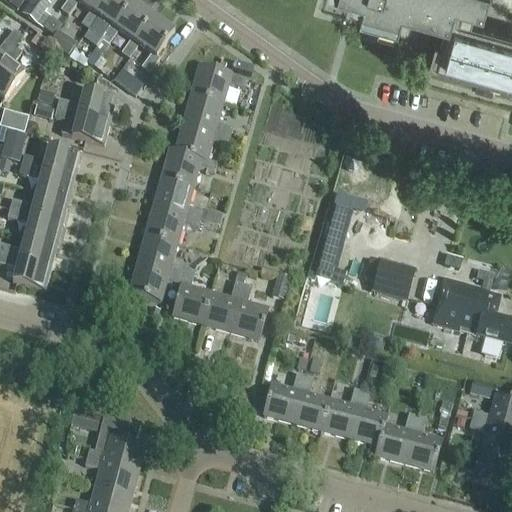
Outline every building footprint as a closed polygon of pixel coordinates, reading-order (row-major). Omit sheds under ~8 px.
[(19,13),(27,2),(23,0),(14,0),(10,6),(19,13)] [(74,4),(77,0),(33,0),(21,18),(42,32),(50,21),(44,17),(50,8),(46,5),(49,0),(68,0),(70,1),(60,15),(68,20),(77,7),(74,4)] [(94,19),(107,0),(77,0),(74,4),(77,7),(90,16),(80,29),(88,35),(98,21),(94,19)] [(115,33),(133,8),(121,0),(107,0),(94,19),(98,21),(110,30),(101,44),(108,49),(118,36),(115,33)] [(511,33),(469,21),(473,10),(480,12),(483,0),(359,0),(361,0),(357,16),(395,27),(399,11),(444,24),(439,43),(433,42),(427,64),(511,87),(511,33)] [(135,48),(153,22),(133,8),(115,33),(118,36),(130,45),(121,58),(128,64),(138,50),(135,48)] [(135,48),(138,50),(151,59),(141,72),(149,78),(159,64),(156,62),(174,37),(153,22),(135,48)] [(70,57),(81,49),(67,31),(56,40),(70,57)] [(0,67),(13,51),(21,40),(13,34),(0,50),(0,67)] [(101,44),(92,55),(100,61),(108,49),(101,44)] [(13,51),(0,67),(0,103),(3,106),(24,80),(11,70),(21,58),(13,51)] [(191,100),(222,108),(228,88),(244,93),(246,84),(230,80),(230,79),(199,70),(191,100)] [(125,72),(119,85),(142,96),(148,83),(125,72)] [(56,114),(109,128),(115,105),(83,97),(79,110),(59,105),(56,114)] [(217,128),(222,108),(191,100),(183,128),(230,141),(232,133),(217,128)] [(103,151),(109,128),(56,114),(54,123),(64,126),(60,139),(71,142),(68,150),(82,154),(84,146),(103,151)] [(0,128),(0,132),(23,138),(28,121),(4,115),(0,128)] [(228,150),(230,141),(183,128),(175,156),(206,165),(212,145),(228,150)] [(22,154),(25,140),(10,136),(6,150),(22,154)] [(21,169),(74,183),(80,161),(48,152),(44,166),(23,160),(21,169)] [(175,156),(169,154),(161,183),(192,192),(198,172),(214,176),(216,168),(206,165),(175,156)] [(343,169),(347,175),(353,178),(360,173),(362,167),(358,160),(351,158),(345,162),(343,169)] [(68,206),(74,183),(21,169),(18,179),(39,184),(36,197),(68,206)] [(187,212),(192,192),(161,183),(153,212),(200,225),(203,217),(187,212)] [(62,228),(68,206),(36,197),(32,210),(11,205),(9,214),(62,228)] [(398,222),(401,204),(367,199),(364,217),(398,222)] [(198,233),(200,225),(153,212),(145,240),(176,249),(182,229),(198,233)] [(56,250),(62,228),(9,214),(7,223),(27,229),(24,242),(56,250)] [(320,267),(316,281),(331,285),(335,271),(339,255),(344,236),(329,232),(324,251),(320,267)] [(171,269),(176,249),(145,240),(137,269),(183,282),(186,273),(171,269)] [(0,259),(51,272),(56,250),(24,242),(20,255),(0,249),(0,259)] [(45,295),(51,272),(0,259),(0,269),(15,273),(12,287),(45,295)] [(458,262),(448,259),(445,269),(456,272),(458,262)] [(406,303),(413,274),(382,266),(374,295),(406,303)] [(181,290),(183,282),(137,269),(129,298),(160,306),(166,286),(181,290)] [(195,276),(192,275),(186,273),(183,282),(181,290),(172,321),(201,329),(210,298),(190,292),(195,276)] [(501,301),(489,297),(494,279),(478,275),(476,284),(486,287),(485,293),(474,289),(474,291),(444,283),(432,328),(476,340),(476,341),(484,343),(479,359),(498,364),(502,348),(511,351),(511,326),(495,322),(501,301)] [(246,279),(238,277),(235,285),(244,287),(246,279)] [(283,304),(289,282),(276,279),(271,301),(283,304)] [(229,337),(243,289),(235,287),(230,304),(210,298),(201,329),(229,337)] [(243,289),(229,337),(258,345),(267,314),(246,308),(251,292),(243,289)] [(148,310),(147,320),(158,322),(160,313),(148,310)] [(307,376),(310,365),(301,363),(298,374),(307,376)] [(319,379),(323,367),(314,364),(310,377),(319,379)] [(378,372),(371,370),(369,381),(376,382),(378,372)] [(292,428),(305,381),(296,379),(292,395),(271,389),(263,420),(292,428)] [(321,436),(329,405),(309,399),(313,383),(305,381),(292,428),(321,436)] [(474,384),(470,399),(489,404),(493,389),(474,384)] [(349,443),(362,396),(353,394),(349,410),(329,405),(321,436),(349,443)] [(384,430),(387,420),(366,414),(370,399),(362,396),(349,443),(377,451),(378,451),(384,430)] [(471,425),(511,435),(511,404),(495,400),(489,421),(473,416),(471,425)] [(404,468),(416,421),(408,419),(404,435),(384,430),(378,451),(377,451),(375,461),(404,468)] [(416,421),(404,468),(433,476),(441,445),(420,439),(425,424),(416,421)] [(100,429),(75,422),(71,436),(97,442),(100,429)] [(511,466),(511,460),(511,435),(471,425),(469,433),(485,437),(479,458),(511,466)] [(86,463),(138,477),(145,451),(107,441),(103,459),(88,455),(86,463)] [(503,495),(511,466),(479,458),(474,478),(458,473),(456,482),(471,486),(471,487),(503,495)] [(132,502),(138,477),(86,463),(84,471),(99,474),(94,492),(132,502)] [(128,511),(132,502),(94,492),(89,509),(75,505),(73,511),(128,511)]
